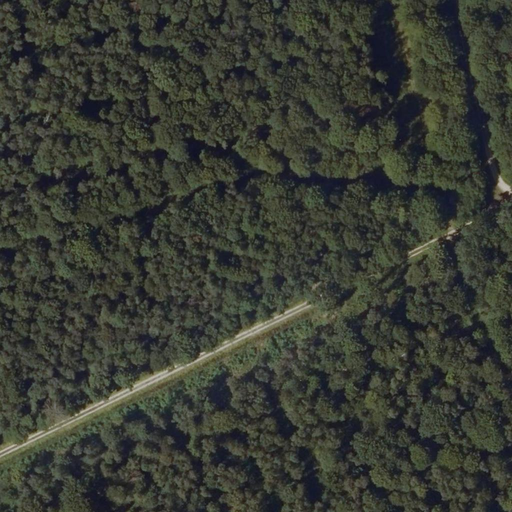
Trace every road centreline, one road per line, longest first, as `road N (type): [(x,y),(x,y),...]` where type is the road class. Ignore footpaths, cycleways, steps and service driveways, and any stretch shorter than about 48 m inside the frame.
road 1 (track): [(0,454),(449,234),(502,218),(511,198)]
road 2 (track): [(449,234),(399,0)]
road 3 (track): [(467,0),(511,181)]
road 4 (track): [(449,234),(511,378)]
